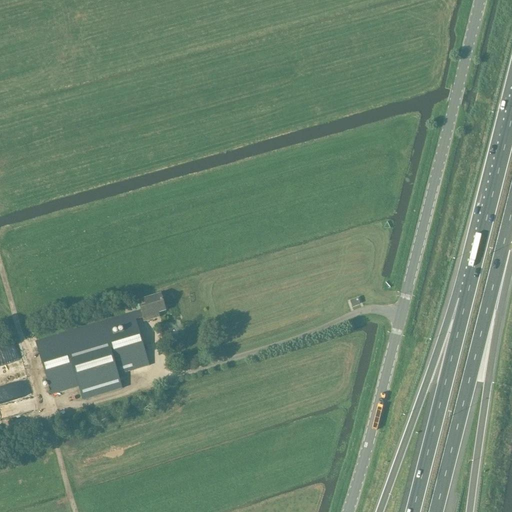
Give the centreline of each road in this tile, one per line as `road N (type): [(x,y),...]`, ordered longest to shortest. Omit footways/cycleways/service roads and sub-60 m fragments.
road 1 (tertiary): [(480,0),(348,511)]
road 2 (motorway): [(435,511),(502,248)]
road 3 (motorway): [(469,511),(502,248)]
road 4 (motorway): [(467,291),(379,511)]
road 5 (motorway): [(467,291),(412,511)]
road 6 (track): [(0,427),(46,416),(0,265)]
road 7 (motorway): [(511,114),(467,291)]
